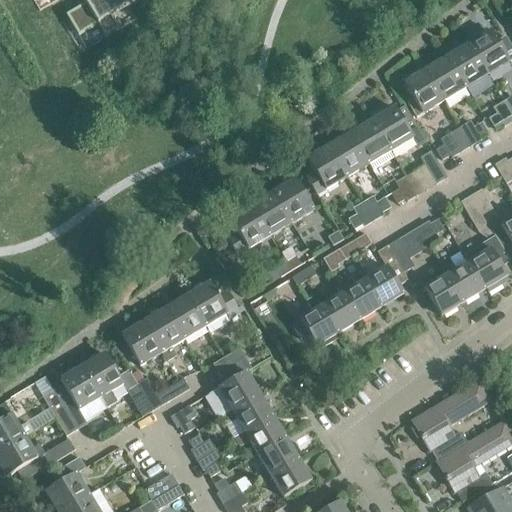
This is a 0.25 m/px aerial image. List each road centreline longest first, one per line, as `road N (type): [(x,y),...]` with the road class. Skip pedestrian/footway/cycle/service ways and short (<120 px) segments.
road 1 (residential): [(362,471),(360,434),(511,318)]
road 2 (residential): [(381,236),(470,184),(470,164),(511,138)]
